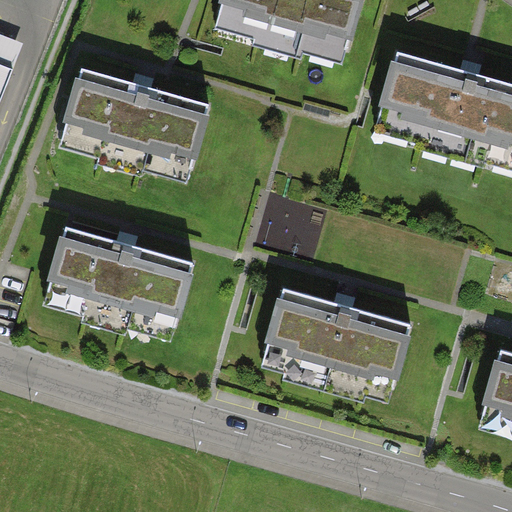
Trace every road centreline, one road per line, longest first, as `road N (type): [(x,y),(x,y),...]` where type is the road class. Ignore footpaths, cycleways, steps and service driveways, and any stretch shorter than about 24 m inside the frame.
road 1 (residential): [(507,511),(0,358)]
road 2 (track): [(77,0),(0,191)]
